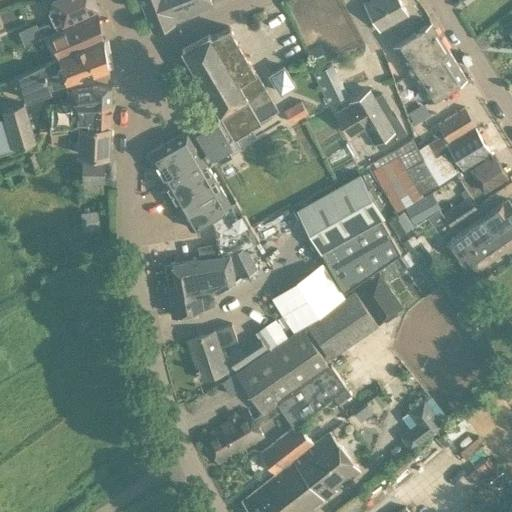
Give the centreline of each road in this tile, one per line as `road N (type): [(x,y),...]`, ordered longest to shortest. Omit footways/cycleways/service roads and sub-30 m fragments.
road 1 (tertiary): [(187,456),(162,397),(136,292),(125,181),(127,58)]
road 2 (residential): [(511,120),(433,0)]
road 3 (unclassified): [(127,58),(256,0)]
